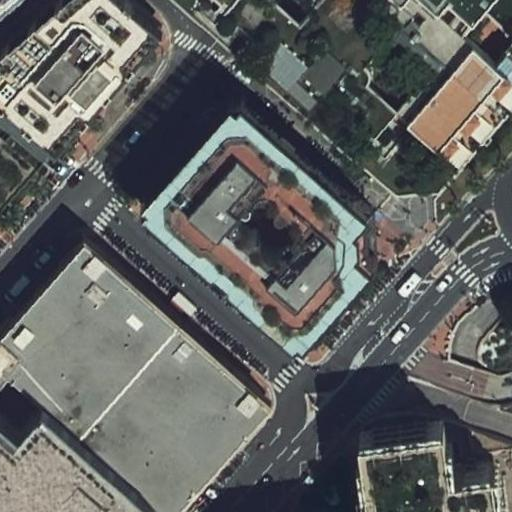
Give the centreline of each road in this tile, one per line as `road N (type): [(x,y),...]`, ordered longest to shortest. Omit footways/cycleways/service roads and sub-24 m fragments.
road 1 (residential): [(169,0),(223,49),(90,197)]
road 2 (residential): [(291,373),(90,197)]
road 3 (residential): [(511,184),(469,215),(400,290)]
road 4 (residential): [(401,345),(465,271),(511,243)]
road 5 (residential): [(293,441),(328,418),(401,345)]
road 6 (residential): [(400,290),(324,372),(291,373)]
road 7 (residential): [(90,197),(0,298)]
